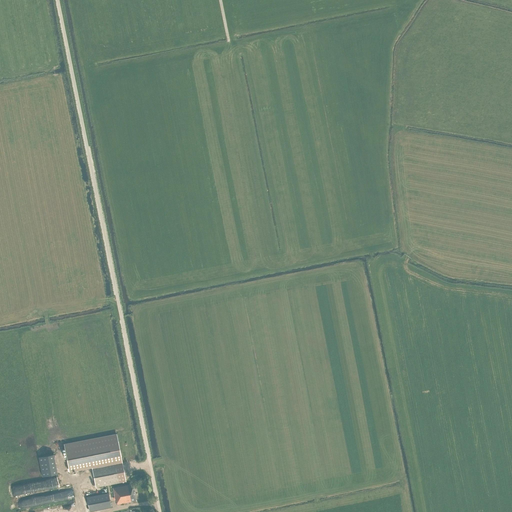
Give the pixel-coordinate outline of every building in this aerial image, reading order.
[(95,487),(126,481),(117,434),(64,444),(69,471),(92,467),(95,487)] [(57,474),(53,455),(38,457),(42,477),(57,474)] [(133,484),(114,488),(117,504),(133,501),(133,503),(136,502),(136,501),(133,484)] [(48,503),(58,500),(55,491),(45,494),(48,503)] [(112,507),(110,494),(88,498),(91,511),(112,507)]
